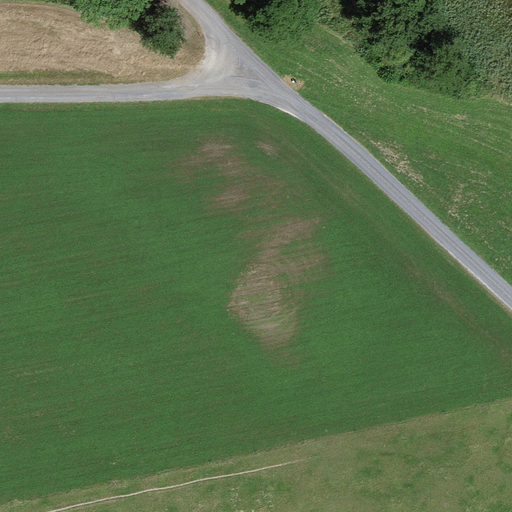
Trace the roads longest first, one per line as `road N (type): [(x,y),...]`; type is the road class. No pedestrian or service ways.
road 1 (track): [(270,87),(511,310)]
road 2 (track): [(0,91),(270,87)]
road 3 (track): [(270,87),(179,0)]
